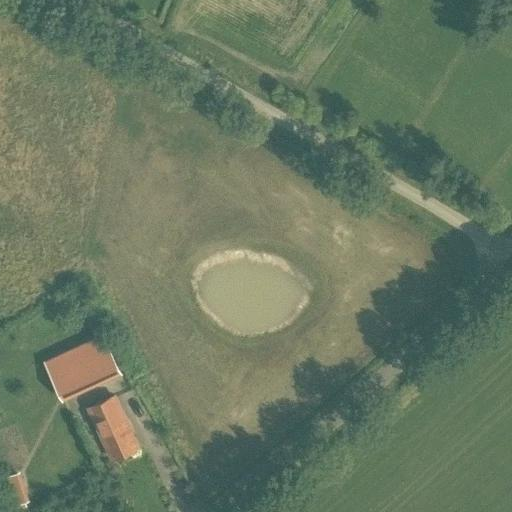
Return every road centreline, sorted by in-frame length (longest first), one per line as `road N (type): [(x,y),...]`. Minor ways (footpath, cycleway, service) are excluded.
road 1 (unclassified): [(498,279),(445,221),(378,178),(62,0)]
road 2 (unclassified): [(219,511),(498,279)]
